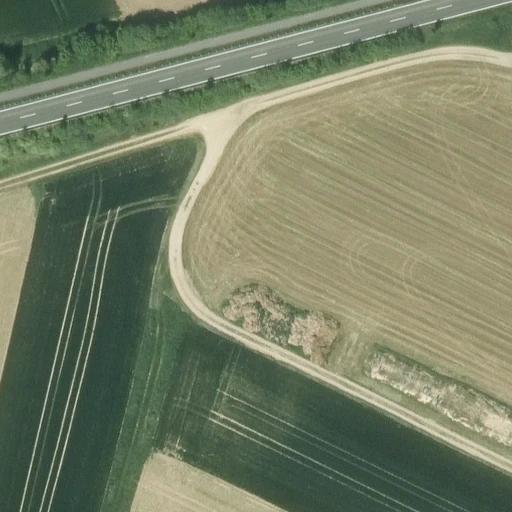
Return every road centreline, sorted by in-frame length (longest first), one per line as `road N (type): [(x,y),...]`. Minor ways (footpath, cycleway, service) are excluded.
road 1 (track): [(511,474),(232,335),(181,294),(172,247),(232,113)]
road 2 (track): [(511,65),(456,52),(421,58),(0,187)]
road 3 (unclassified): [(0,119),(473,0)]
road 4 (track): [(192,308),(135,511)]
